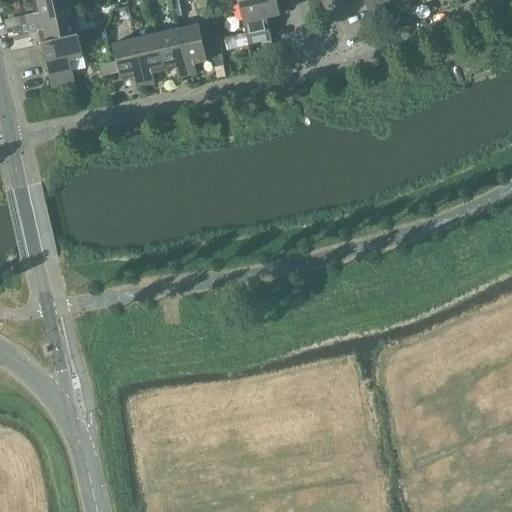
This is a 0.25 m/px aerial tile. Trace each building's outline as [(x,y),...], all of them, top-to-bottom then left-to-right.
[(74,15),(70,0),(40,0),(32,2),(35,14),(25,16),(28,25),(74,15)] [(205,0),(193,0),(196,11),(207,8),(205,0)] [(246,33),(269,28),(267,18),(281,15),(277,0),(244,0),(239,1),(246,33)] [(364,0),(368,11),(391,2),(389,0),(364,0)] [(39,32),(42,44),(79,36),(74,15),(28,25),(30,34),(39,32)] [(199,25),(177,30),(188,76),(197,74),(195,65),(208,62),(199,25)] [(269,28),(246,33),(249,45),(272,40),(269,28)] [(105,29),(94,32),(96,43),(107,40),(105,29)] [(178,78),(188,76),(177,30),(156,35),(164,72),(176,69),(178,78)] [(156,35),(135,40),(146,86),(155,84),(153,74),(164,72),(156,35)] [(72,71),(70,61),(84,58),(79,36),(42,44),(49,76),(72,71)] [(136,88),(146,86),(135,40),(113,45),(121,81),(134,79),(136,88)] [(211,54),(222,52),(219,41),(208,43),(211,54)] [(101,65),(104,76),(115,74),(112,63),(101,65)] [(72,71),(49,76),(52,88),(75,83),(72,71)] [(127,92),(111,95),(113,108),(129,106),(127,92)]
